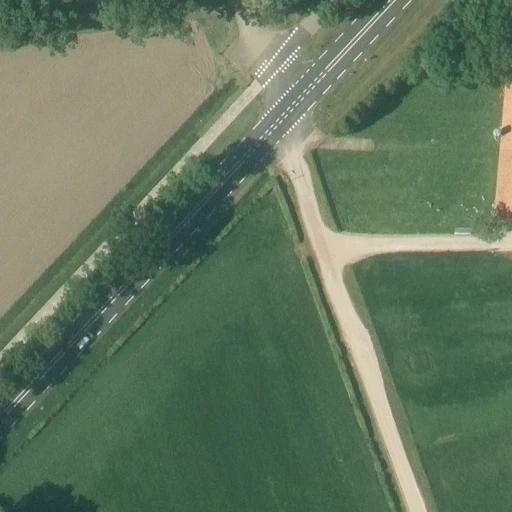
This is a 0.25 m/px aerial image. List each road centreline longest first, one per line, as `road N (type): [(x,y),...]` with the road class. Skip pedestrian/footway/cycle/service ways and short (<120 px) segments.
road 1 (track): [(283,115),(295,172),(418,511)]
road 2 (primary): [(0,417),(283,115)]
road 3 (primary): [(283,115),(393,0)]
road 4 (unclassified): [(283,115),(274,67),(336,0)]
